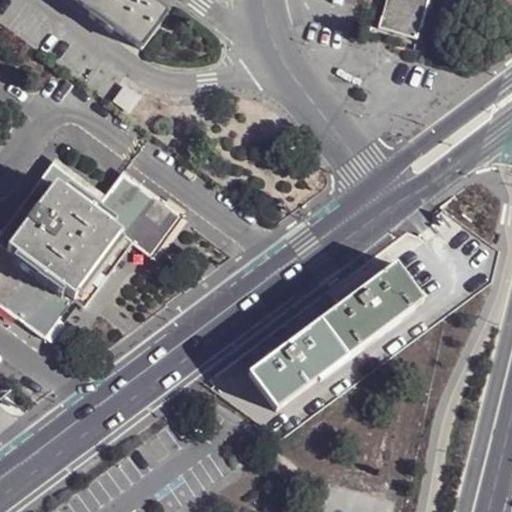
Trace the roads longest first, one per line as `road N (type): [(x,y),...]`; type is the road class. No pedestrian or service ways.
road 1 (residential): [(0,489),(396,194)]
road 2 (residential): [(511,79),(417,147),(396,194)]
road 3 (residential): [(396,194),(431,184),(511,125)]
